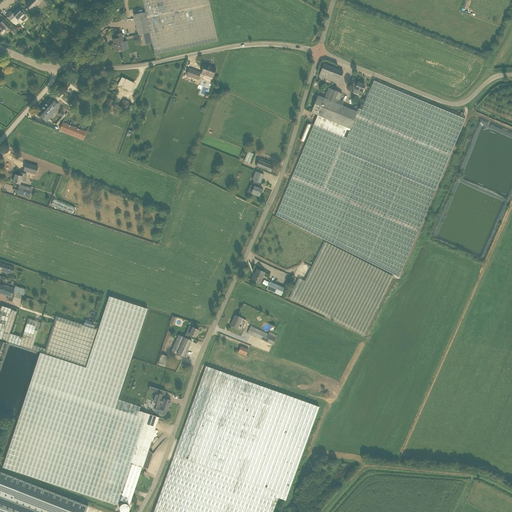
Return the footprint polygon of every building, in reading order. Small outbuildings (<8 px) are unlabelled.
[(45,6),(47,4),(44,1),(43,0),(31,0),(26,5),(31,11),(38,4),(39,6),(42,3),(45,6)] [(217,41),(208,0),(142,0),(145,12),(150,33),(144,34),(145,41),(144,42),(145,46),(152,44),(155,55),(217,41)] [(6,16),(11,21),(14,18),(18,21),(20,19),(23,22),(27,18),(26,17),(27,15),(22,9),(21,10),(18,8),(13,13),(10,11),(6,16)] [(138,35),(144,34),(150,33),(145,12),(134,15),(138,35)] [(0,32),(4,28),(8,31),(11,28),(4,20),(1,23),(0,21),(0,32)] [(113,40),(115,52),(124,50),(122,42),(123,42),(122,34),(116,35),(117,39),(113,40)] [(325,78),(338,84),(340,80),(343,72),(323,64),(320,73),(326,75),(325,78)] [(205,65),(201,74),(205,76),(205,74),(213,77),(216,69),(205,65)] [(198,80),(200,73),(189,69),(187,76),(198,80)] [(126,79),(122,77),(117,86),(121,88),(121,87),(129,92),(133,84),(125,80),(126,79)] [(358,109),(357,112),(350,129),(341,150),(436,190),(465,119),(457,116),(433,106),(373,81),(361,110),(358,109)] [(357,83),(353,81),(351,86),(354,87),(352,92),(360,96),(361,95),(362,92),(362,93),(365,86),(358,83),(357,83)] [(317,115),(350,129),(357,112),(342,106),(343,102),(340,100),(342,94),(329,88),(324,99),(318,96),(311,113),(317,115)] [(109,98),(104,107),(109,110),(114,100),(109,98)] [(51,99),(37,114),(46,122),(56,111),(53,109),(57,104),(51,99)] [(118,112),(124,115),(130,102),(123,99),(118,112)] [(317,115),(300,156),(276,215),(289,222),(318,236),(399,278),(416,235),(436,190),(341,150),(350,129),(317,115)] [(60,130),(66,133),(69,125),(63,123),(60,130)] [(66,133),(75,136),(78,129),(69,125),(66,133)] [(84,140),(87,132),(78,129),(75,136),(84,140)] [(244,161),(250,163),(254,153),(248,151),(244,161)] [(273,166),(259,160),(256,166),(271,172),(273,166)] [(23,171),(35,175),(38,166),(26,163),(23,171)] [(264,175),(255,171),(252,180),(254,181),(252,186),(254,187),(251,193),(259,197),(262,189),(258,188),(264,175)] [(15,175),(13,183),(20,185),(21,180),(25,181),(27,175),(20,173),(19,176),(15,175)] [(17,193),(25,195),(26,190),(19,187),(17,193)] [(54,198),(51,205),(72,213),(75,207),(54,198)] [(324,242),(305,281),(299,278),(289,298),(295,301),(363,335),(393,276),(324,242)] [(13,274),(14,269),(15,268),(0,264),(0,270),(2,271),(13,274)] [(84,325),(56,316),(67,282),(24,268),(11,309),(1,340),(44,353),(85,366),(94,337),(97,329),(94,329),(95,326),(92,326),(93,322),(86,320),(84,325)] [(265,273),(257,269),(254,276),(253,276),(251,279),(260,283),(265,273)] [(281,296),(284,288),(270,282),(266,289),(281,296)] [(0,285),(0,294),(12,298),(15,289),(0,285)] [(109,297),(85,368),(40,353),(3,467),(117,505),(118,500),(130,504),(142,467),(131,464),(147,414),(139,411),(170,317),(109,297)] [(0,339),(1,340),(11,309),(2,306),(0,312),(0,339)] [(235,315),(231,326),(237,329),(242,319),(235,315)] [(276,338),(251,327),(248,334),(273,345),(276,338)] [(184,337),(187,339),(189,335),(196,338),(199,330),(192,328),(190,332),(187,331),(184,337)] [(184,357),(192,341),(187,339),(184,337),(178,335),(176,340),(182,343),(177,354),(184,357)] [(241,347),(238,353),(246,356),(249,350),(241,347)] [(201,381),(199,387),(203,387),(206,388),(206,386),(202,386),(202,382),(203,380),(213,380),(211,379),(221,380),(221,371),(215,369),(206,366),(202,378),(201,382),(201,381)] [(164,410),(167,411),(171,401),(163,398),(162,398),(162,395),(157,393),(154,402),(158,404),(156,409),(163,411),(164,410)] [(159,418),(147,414),(131,464),(142,467),(148,469),(153,454),(148,450),(159,418)] [(0,511),(70,511),(0,484),(0,511)]
